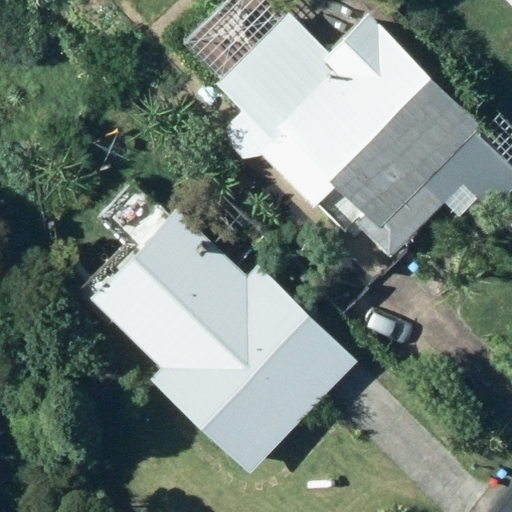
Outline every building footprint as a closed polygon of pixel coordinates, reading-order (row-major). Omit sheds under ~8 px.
[(294,18),(224,89),(248,113),(234,127),(235,147),(249,162),(269,161),(319,212),(342,187),(374,219),(364,229),(395,261),(455,200),(471,215),(483,202),(496,216),(511,200),(511,162),(485,136),(489,131),(375,19),(336,58),(294,18)] [(91,59),(105,74),(116,64),(101,49),(91,59)] [(149,94),(138,105),(148,115),(159,104),(149,94)] [(142,245),(169,216),(140,190),(114,220),(142,245)] [(257,476),(360,365),(264,274),(256,283),(186,217),(103,305),(174,372),(162,385),(257,476)]
